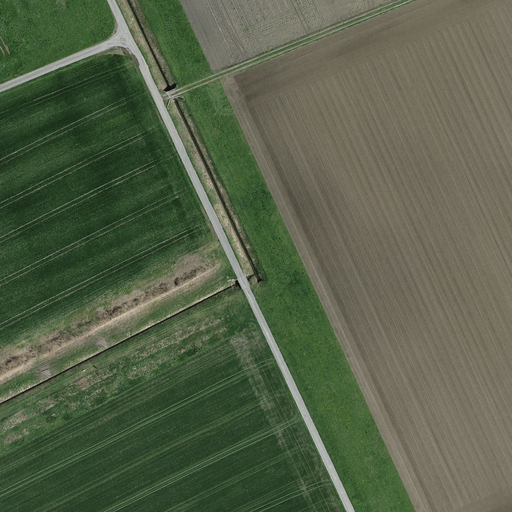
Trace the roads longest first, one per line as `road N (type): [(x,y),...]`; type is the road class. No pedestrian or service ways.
road 1 (residential): [(351,511),(129,36)]
road 2 (track): [(402,0),(158,98)]
road 3 (unclassified): [(0,88),(129,36)]
